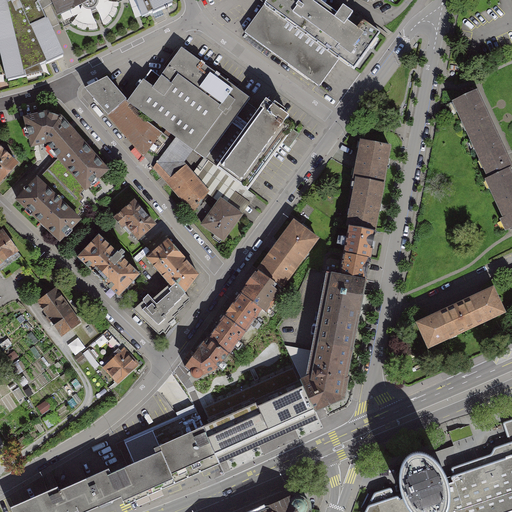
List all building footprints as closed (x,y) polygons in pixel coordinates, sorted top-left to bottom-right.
[(8,3),(0,5),(0,66),(5,88),(25,84),(23,79),(41,72),(46,72),(63,63),(42,17),(51,11),(56,24),(82,13),(83,14),(85,15),(86,16),(88,16),(89,16),(91,16),(92,15),(93,15),(93,14),(94,13),(95,12),(96,11),(96,10),(96,9),(96,8),(112,0),(138,0),(132,3),(139,27),(174,11),(168,0),(41,0),(36,3),(33,0),(25,0),(10,7),(8,3)] [(245,33),(319,87),(339,60),(352,69),(380,33),(364,21),(358,28),(348,21),(354,13),(344,6),(338,14),(318,0),(267,0),(264,5),(245,33)] [(356,0),(356,1),(381,11),(385,0),(356,0)] [(285,124),(290,116),(266,99),(258,110),(249,104),(252,98),(184,48),(155,88),(145,81),(130,101),(110,77),(88,90),(191,211),(208,195),(210,193),(193,173),(185,162),(195,149),(205,157),(247,187),(282,140),(291,146),(299,134),(285,124)] [(511,158),(479,88),(453,100),(488,176),(486,178),(504,217),(501,218),(507,230),(511,227),(511,158)] [(22,126),(30,156),(43,153),(85,200),(109,179),(61,124),(46,119),(22,126)] [(366,270),(390,142),(362,137),(347,217),(350,217),(340,265),(366,270)] [(0,192),(18,172),(0,155),(0,192)] [(247,187),(205,157),(193,173),(210,193),(208,195),(218,203),(221,198),(243,214),(257,195),(247,187)] [(36,185),(14,208),(59,251),(81,228),(36,185)] [(243,214),(221,198),(218,203),(201,226),(223,242),(243,214)] [(136,200),(117,218),(140,243),(160,226),(136,200)] [(321,239),(295,220),(187,368),(194,374),(195,378),(198,380),(203,379),(206,376),(219,368),(231,354),(235,357),(321,239)] [(5,230),(0,232),(0,267),(21,254),(5,230)] [(102,235),(80,258),(121,298),(144,275),(102,235)] [(171,239),(148,259),(171,286),(156,299),(150,295),(144,302),(150,308),(146,311),(161,326),(203,276),(171,239)] [(340,265),(331,262),(311,373),(304,380),(318,412),(335,404),(335,403),(345,397),(366,270),(340,265)] [(496,286),(418,323),(430,350),(509,313),(496,286)] [(58,288),(38,301),(59,333),(80,320),(58,288)] [(124,348),(103,366),(119,385),(135,371),(140,366),(124,348)] [(298,367),(204,408),(210,422),(203,425),(220,464),(224,463),(321,422),(298,367)] [(61,485),(11,507),(13,511),(71,511),(80,508),(81,511),(85,511),(124,495),(129,506),(220,464),(203,425),(198,411),(126,444),(134,464),(115,473),(112,467),(63,489),(61,485)] [(511,511),(511,427),(502,431),(507,449),(492,454),(488,461),(446,475),(440,468),(433,462),(426,459),(417,459),(409,463),(403,473),(401,484),(403,500),(392,505),(389,495),(372,499),(366,511),(511,511)] [(289,511),(287,508),(284,501),(257,511),(289,511)] [(305,511),(298,503),(287,508),(289,511),(305,511)]
